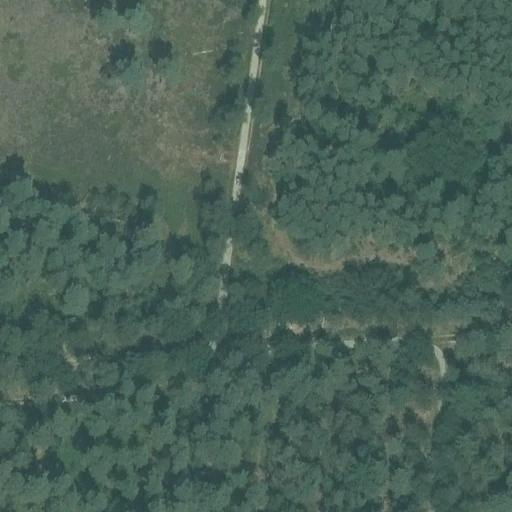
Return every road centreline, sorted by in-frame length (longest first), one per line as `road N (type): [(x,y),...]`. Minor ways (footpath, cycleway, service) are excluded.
road 1 (unknown): [(0,404),(511,365)]
road 2 (track): [(240,348),(0,368)]
